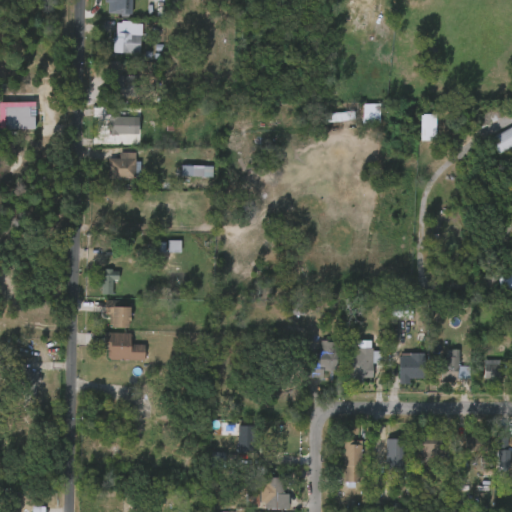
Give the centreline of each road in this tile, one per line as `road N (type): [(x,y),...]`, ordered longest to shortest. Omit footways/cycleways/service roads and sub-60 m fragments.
road 1 (tertiary): [(71,511),(79,0)]
road 2 (residential): [(330,413),(511,409)]
